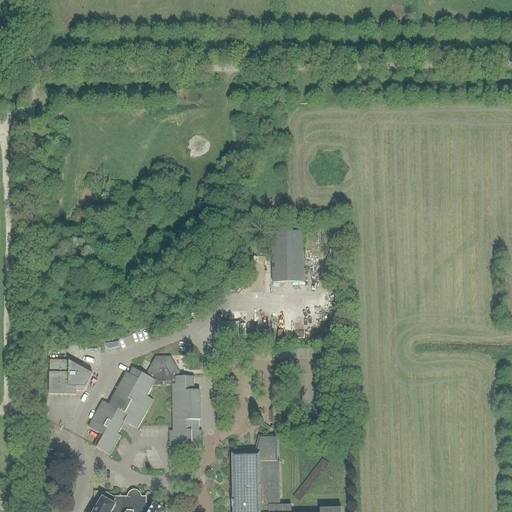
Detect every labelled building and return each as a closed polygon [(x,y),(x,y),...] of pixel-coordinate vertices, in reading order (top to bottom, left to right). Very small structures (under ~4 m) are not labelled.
[(303,284),(302,233),(271,233),(272,284),(303,284)] [(243,320),(221,321),(222,338),(244,337),(243,320)] [(194,392),(193,377),(182,378),(170,357),(155,358),(145,376),(132,369),(129,375),(126,374),(109,405),(102,402),(88,428),(100,435),(93,447),(110,456),(121,437),(118,435),(123,423),(137,430),(152,401),(146,397),(153,386),(172,386),(173,432),(169,432),(169,447),(192,447),(192,450),(202,450),(202,435),(198,435),(198,422),(198,421),(197,392),(194,392)] [(85,388),(92,376),(65,361),(49,361),(48,395),(76,396),(76,387),(85,388)] [(269,411),(269,423),(273,425),(270,429),(276,432),(289,424),(289,408),(277,401),(272,405),(273,409),(269,411)] [(279,463),(277,463),(276,438),(259,438),(255,456),(232,457),(233,511),(341,511),(320,511),(319,511),(291,511),(291,507),(280,507),(279,463)] [(113,498),(110,496),(106,494),(102,494),(102,500),(95,511),(164,511),(153,505),(150,510),(146,508),(146,498),(141,498),(140,495),(139,494),(138,493),(137,492),(136,492),(135,491),(133,491),(132,492),(130,492),(129,493),(128,494),(128,495),(127,496),(127,498),(113,498)]
